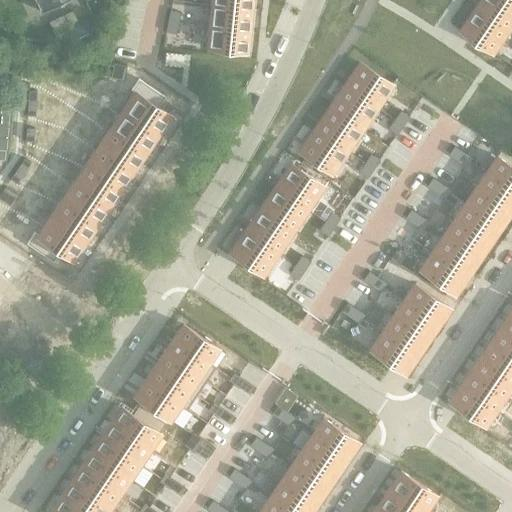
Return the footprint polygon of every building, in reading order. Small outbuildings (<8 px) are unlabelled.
[(65,0),(37,0),(43,11),(65,0)] [(213,0),(213,5),(251,9),(251,0),(213,0)] [(511,1),(510,0),(484,0),(478,10),(509,31),(511,27),(511,1)] [(213,5),(211,27),(249,31),(251,9),(213,5)] [(478,10),(462,32),(494,54),(509,31),(478,10)] [(171,11),(169,22),(178,23),(181,13),(171,11)] [(169,22),(166,32),(176,34),(178,23),(169,22)] [(211,27),(209,49),(247,53),(249,31),(211,27)] [(166,53),(165,65),(184,67),(185,55),(166,53)] [(11,59),(0,59),(0,73),(1,74),(11,74),(11,59)] [(114,63),(111,77),(124,80),(127,66),(114,63)] [(361,64),(346,87),(377,108),(392,85),(361,64)] [(20,69),(20,77),(33,78),(33,70),(20,69)] [(119,108),(123,111),(123,110),(157,133),(170,115),(158,107),(165,97),(139,79),(132,90),(131,90),(119,108)] [(346,87),(331,108),(362,130),(377,108),(346,87)] [(29,91),(28,103),(36,104),(37,91),(29,91)] [(0,160),(5,161),(10,99),(0,98),(0,160)] [(28,103),(27,116),(35,116),(36,104),(28,103)] [(331,108),(316,130),(347,152),(362,130),(331,108)] [(112,127),(111,128),(145,151),(157,133),(123,110),(123,111),(112,127)] [(401,111),(395,120),(403,126),(409,117),(401,111)] [(395,120),(389,129),(397,135),(403,126),(395,120)] [(95,143),(94,144),(98,147),(99,146),(133,169),(145,151),(111,128),(112,127),(108,125),(107,125),(95,143)] [(26,128),(26,141),(34,142),(34,129),(26,128)] [(316,130),(300,153),(332,174),(347,152),(316,130)] [(98,147),(87,164),(121,187),(133,169),(99,146),(98,147)] [(454,146),(449,154),(458,160),(463,152),(454,146)] [(463,152),(458,160),(467,167),(469,162),(472,158),(463,152)] [(371,155),(365,164),(373,169),(380,160),(371,155)] [(511,166),(497,157),(486,174),(511,191),(511,166)] [(24,158),(17,169),(24,173),(31,163),(24,158)] [(87,164),(75,182),(109,205),(121,187),(87,164)] [(365,164),(359,173),(367,179),(373,169),(365,164)] [(292,165),(276,188),(308,210),(323,187),(292,165)] [(17,169),(10,179),(17,184),(24,173),(17,169)] [(511,191),(486,174),(475,189),(509,213),(511,208),(511,191)] [(433,178),(427,186),(436,192),(442,184),(433,178)] [(75,182),(63,200),(97,223),(109,205),(75,182)] [(442,184),(436,192),(445,198),(448,194),(451,190),(442,184)] [(5,187),(0,194),(0,199),(9,206),(17,195),(5,187)] [(276,188),(262,210),(293,231),(308,210),(276,188)] [(475,189),(464,205),(498,228),(509,213),(475,189)] [(63,200),(50,217),(85,241),(97,223),(63,200)] [(464,205),(453,221),(488,244),(498,228),(464,205)] [(411,209),(405,218),(414,224),(420,216),(411,209)] [(262,210),(247,232),(278,253),(293,231),(262,210)] [(332,213),(326,222),(334,227),(340,218),(332,213)] [(420,216),(414,224),(424,230),(426,226),(429,222),(420,216)] [(35,233),(27,243),(53,261),(60,251),(72,259),(85,241),(50,217),(38,235),(35,233)] [(453,221),(443,237),(477,260),(488,244),(453,221)] [(326,222),(319,231),(328,236),(334,227),(326,222)] [(247,232),(231,254),(263,276),(278,253),(247,232)] [(443,237),(432,253),(466,276),(477,260),(443,237)] [(396,250),(391,258),(400,265),(405,256),(396,250)] [(432,253),(420,269),(455,293),(466,276),(432,253)] [(302,256),(296,265),(304,271),(310,262),(302,256)] [(296,265),(290,274),(298,280),(304,271),(296,265)] [(369,271),(363,279),(372,286),(378,277),(369,271)] [(378,277),(372,286),(381,292),(384,288),(387,283),(378,277)] [(415,284),(403,301),(438,324),(449,307),(415,284)] [(403,301),(393,317),(427,340),(438,324),(403,301)] [(347,303),(342,311),(351,317),(356,309),(347,303)] [(356,309),(351,317),(360,324),(363,319),(365,315),(356,309)] [(393,317),(382,332),(416,356),(427,340),(393,317)] [(511,320),(507,317),(498,331),(511,340),(511,320)] [(183,325),(173,339),(207,363),(208,362),(218,348),(183,325)] [(511,340),(498,331),(488,345),(511,360),(511,340)] [(382,332),(370,349),(405,372),(416,356),(382,332)] [(173,339),(164,353),(206,382),(215,368),(216,367),(208,362),(207,363),(173,339)] [(511,360),(488,345),(479,359),(511,381),(511,360)] [(164,353),(154,367),(197,396),(206,382),(164,353)] [(511,381),(479,359),(469,372),(504,396),(511,383),(511,381)] [(154,367),(145,381),(183,407),(183,408),(186,410),(187,409),(197,396),(154,367)] [(469,372),(460,386),(494,410),(504,396),(469,372)] [(230,378),(229,380),(239,387),(244,380),(233,373),(230,378)] [(244,380),(239,387),(250,394),(254,387),(244,380)] [(145,381),(135,396),(173,422),(183,408),(183,407),(145,381)] [(460,386),(450,401),(484,424),(494,410),(460,386)] [(211,406),(209,410),(219,417),(223,410),(213,403),(211,406)] [(121,407),(111,422),(149,448),(150,447),(166,423),(140,405),(133,415),(121,407)] [(278,405),(272,413),(281,420),(287,411),(278,405)] [(223,410),(219,417),(229,424),(234,417),(223,410)] [(287,411),(281,420),(290,426),(293,422),(296,418),(287,411)] [(323,418),(312,435),(346,458),(358,441),(323,418)] [(111,422),(101,437),(143,466),(153,451),(154,450),(150,447),(149,448),(111,422)] [(189,438),(184,445),(195,452),(203,440),(193,433),(189,438)] [(312,435),(301,451),(336,474),(346,458),(312,435)] [(101,437),(91,452),(129,478),(128,479),(132,482),(143,466),(101,437)] [(256,437),(250,445),(259,451),(265,443),(256,437)] [(203,440),(195,452),(205,459),(213,447),(203,440)] [(265,443),(259,451),(268,457),(271,453),(274,449),(265,443)] [(301,451),(291,467),(325,490),(336,474),(301,451)] [(91,452),(80,467),(119,493),(128,479),(129,478),(91,452)] [(80,467),(70,482),(108,508),(119,493),(80,467)] [(291,467),(280,482),(314,506),(325,490),(291,467)] [(234,469),(229,477),(238,483),(243,475),(234,469)] [(401,471),(388,490),(421,511),(428,511),(439,497),(401,471)] [(162,478),(160,481),(170,488),(175,482),(164,474),(162,478)] [(243,475),(238,483),(247,489),(250,485),(252,481),(243,475)] [(70,482),(60,497),(82,511),(105,511),(108,508),(70,482)] [(175,482),(170,488),(181,495),(185,489),(175,482)] [(280,482),(269,498),(288,511),(309,511),(314,506),(280,482)] [(421,511),(388,490),(376,507),(382,511),(421,511)] [(82,511),(60,497),(49,511),(82,511)] [(288,511),(269,498),(259,511),(288,511)] [(213,500),(207,509),(212,511),(217,511),(222,507),(213,500)]
